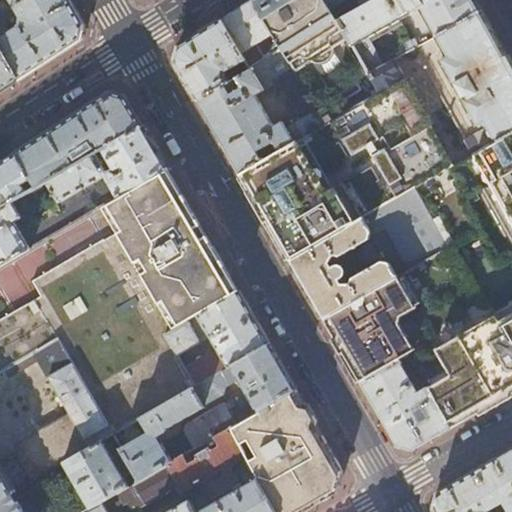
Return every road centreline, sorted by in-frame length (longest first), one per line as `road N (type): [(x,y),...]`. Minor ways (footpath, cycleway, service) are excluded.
road 1 (residential): [(388,492),(131,46)]
road 2 (residential): [(131,46),(0,128)]
road 3 (residential): [(388,492),(511,422)]
